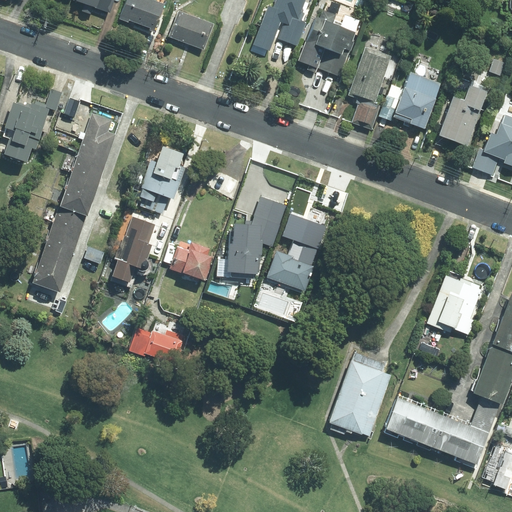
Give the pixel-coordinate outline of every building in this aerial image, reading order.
[(69,0),(70,1),(107,14),(112,0),(69,0)] [(162,5),(148,0),(124,0),(117,19),(126,23),(127,20),(148,28),(147,31),(150,32),(162,5)] [(274,0),(271,9),(266,7),(251,45),(267,51),(278,22),(282,24),(277,39),(296,46),(304,24),(296,21),(303,0),(274,0)] [(210,25),(176,11),(166,37),(200,50),(210,25)] [(321,50),(323,50),(316,69),(338,77),(354,33),(330,24),(334,16),(321,11),(318,19),(313,17),(301,51),(318,57),(321,50)] [(348,95),(358,99),(350,123),(370,129),(379,104),(373,102),(389,56),(364,48),(348,95)] [(502,66),(492,61),(487,71),(498,76),(502,66)] [(392,113),(409,119),(407,124),(421,129),(438,84),(407,73),(392,113)] [(483,92),(466,87),(461,101),(450,98),(436,137),(465,147),(483,92)] [(50,88),(43,108),(54,112),(61,92),(50,88)] [(75,119),(80,103),(67,99),(62,115),(75,119)] [(27,108),(10,102),(1,128),(9,130),(0,155),(22,163),(27,148),(31,150),(47,109),(29,103),(27,108)] [(105,133),(110,120),(91,114),(29,282),(57,292),(113,136),(105,133)] [(511,119),(500,115),(493,136),(487,134),(481,151),(478,149),(471,169),(493,177),(499,159),(503,160),(501,164),(511,167),(511,119)] [(153,160),(149,159),(138,188),(170,200),(181,170),(175,167),(179,154),(158,147),(153,160)] [(247,226),(230,225),(228,245),(225,245),(223,273),(253,275),(254,272),(257,272),(257,243),(267,246),(284,207),(258,197),(247,226)] [(124,237),(122,236),(108,277),(126,283),(131,268),(140,272),(143,269),(144,265),(142,261),(154,225),(131,217),(124,237)] [(210,250),(178,241),(169,271),(201,281),(210,250)] [(301,291),(310,267),(289,260),(290,257),(275,252),(274,254),(272,254),(264,278),(301,291)] [(478,286),(458,279),(457,281),(443,276),(424,323),(450,333),(456,317),(468,321),(480,290),(477,289),(478,286)] [(511,373),(511,293),(510,292),(470,393),(480,397),(468,427),(394,398),(381,430),(475,466),(511,373)] [(183,339),(165,332),(164,336),(149,330),(148,333),(135,328),(126,351),(172,368),(183,339)] [(393,376),(384,373),(387,364),(356,353),(353,361),(351,361),(328,423),(370,438),(393,376)] [(511,438),(501,435),(493,458),(511,465),(511,438)]
